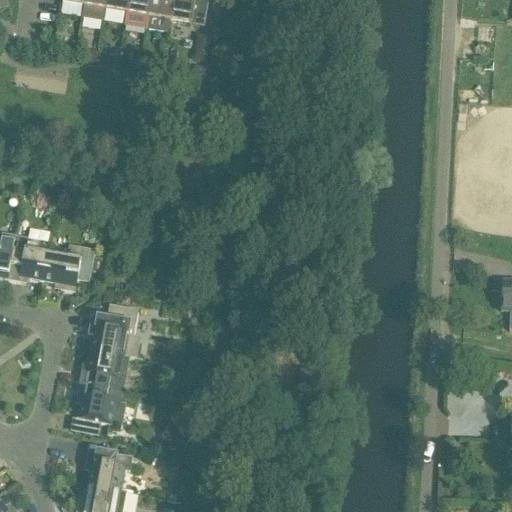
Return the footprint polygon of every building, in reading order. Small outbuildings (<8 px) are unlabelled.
[(0,0),(0,11),(8,10),(6,0),(0,0)] [(61,0),(61,5),(83,9),(84,0),(61,0)] [(83,9),(81,21),(102,25),(104,13),(106,0),(84,0),(83,9)] [(128,0),(106,0),(104,13),(125,16),(128,0)] [(128,0),(125,16),(147,20),(150,0),(128,0)] [(150,0),(147,20),(145,32),(166,36),(168,24),(172,0),(150,0)] [(191,28),(195,0),(172,0),(168,24),(191,28)] [(197,39),(194,61),(206,62),(209,40),(197,39)] [(13,190),(12,196),(21,198),(22,192),(23,190),(13,188),(13,190)] [(0,283),(7,285),(15,240),(2,238),(1,243),(0,242),(0,283)] [(20,287),(21,283),(41,286),(48,251),(27,247),(28,243),(15,240),(7,285),(20,287)] [(88,287),(91,275),(95,276),(97,262),(93,261),(94,255),(69,250),(68,255),(48,251),(41,286),(61,290),(61,295),(75,297),(77,285),(88,287)] [(511,286),(502,286),(501,315),(510,315),(509,333),(511,335),(511,286)] [(91,320),(88,334),(90,334),(93,335),(89,355),(95,356),(125,361),(136,363),(140,343),(133,342),(138,315),(109,309),(107,322),(95,320),(91,320)] [(86,375),(83,375),(81,374),(78,388),(123,396),(126,382),(121,382),(125,361),(95,356),(89,355),(86,375)] [(307,360),(296,361),(297,373),(308,372),(307,360)] [(128,408),(121,407),(123,396),(78,388),(76,401),(78,401),(81,402),(77,423),(95,426),(112,429),(124,432),(128,408)] [(161,450),(181,453),(185,434),(165,430),(161,450)] [(88,454),(85,468),(86,468),(90,469),(86,489),(95,491),(121,496),(125,475),(130,476),(132,462),(95,455),(88,454)] [(78,509),(77,511),(123,511),(126,497),(121,496),(95,491),(86,489),(82,510),(79,509),(78,509)]
